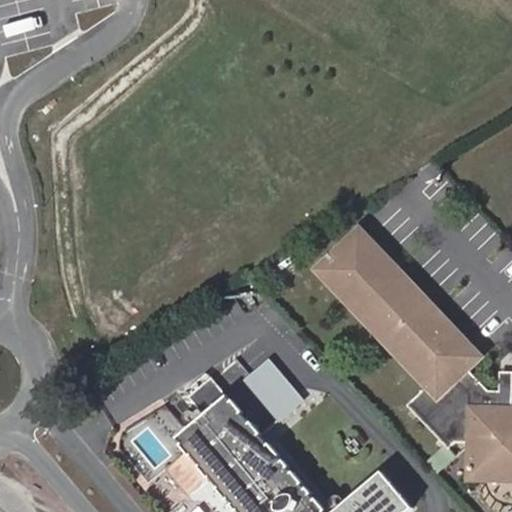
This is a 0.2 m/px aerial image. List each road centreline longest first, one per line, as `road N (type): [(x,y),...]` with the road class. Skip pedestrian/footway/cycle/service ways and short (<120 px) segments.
road 1 (unknown): [(511,295),(413,186)]
road 2 (unclassified): [(129,511),(42,397)]
